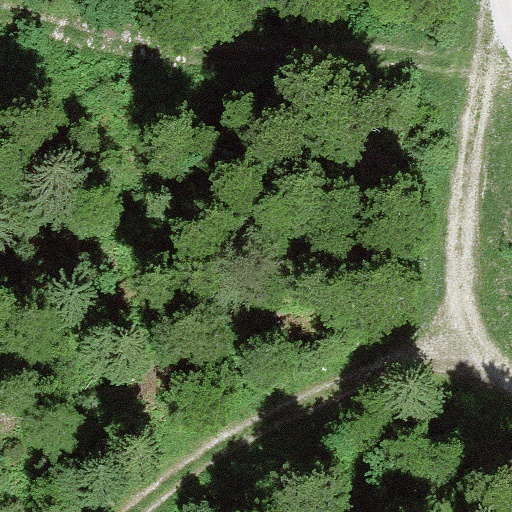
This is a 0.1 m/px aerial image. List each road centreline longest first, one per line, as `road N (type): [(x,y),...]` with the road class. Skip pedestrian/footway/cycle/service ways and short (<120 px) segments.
road 1 (track): [(487,63),(155,50),(0,10)]
road 2 (track): [(496,0),(460,284),(484,357),(511,376)]
road 3 (track): [(468,324),(194,464),(137,511)]
